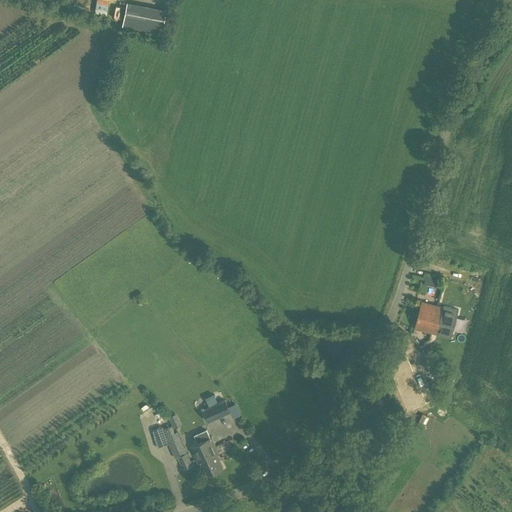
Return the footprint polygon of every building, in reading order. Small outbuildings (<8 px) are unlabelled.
[(126,27),(165,35),(170,9),(130,2),(126,27)] [(114,5),(112,17),(127,19),(129,7),(114,5)] [(423,285),(434,286),(434,276),(423,276),(423,285)] [(443,307),(421,302),(414,329),(450,338),(457,310),(443,306),(443,307)] [(406,357),(389,367),(412,412),(430,402),(406,357)] [(208,422),(231,411),(226,399),(202,410),(208,422)] [(172,415),(174,427),(183,426),(180,413),(172,415)] [(178,457),(183,469),(192,465),(177,431),(175,432),(172,425),(162,430),(165,436),(175,458),(178,457)] [(210,452),(217,449),(211,437),(190,447),(196,461),(211,454),(210,452)] [(211,454),(196,461),(198,464),(199,463),(205,475),(223,468),(217,454),(218,453),(217,449),(210,452),(211,454)]
